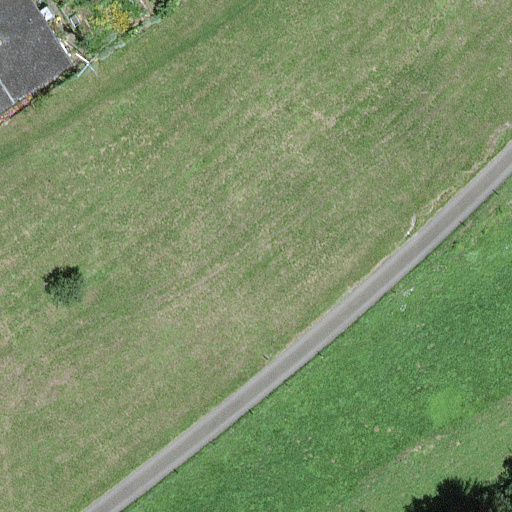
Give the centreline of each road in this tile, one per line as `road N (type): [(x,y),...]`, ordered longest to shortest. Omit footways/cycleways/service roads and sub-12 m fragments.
road 1 (track): [(104,511),(456,216),(511,149)]
road 2 (motorway): [(63,511),(0,383)]
